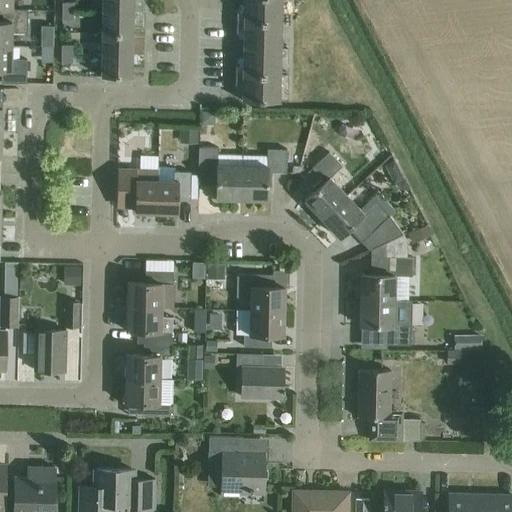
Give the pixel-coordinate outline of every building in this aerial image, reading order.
[(0,0),(0,8),(2,9),(12,9),(12,0),(0,0)] [(102,0),(102,11),(133,12),(133,0),(102,0)] [(237,9),(237,21),(281,22),(281,0),(244,0),(244,9),(237,9)] [(62,2),(62,11),(73,11),(73,2),(62,2)] [(0,20),(0,45),(11,46),(11,33),(27,33),(28,9),(12,9),(2,9),(2,21),(0,20)] [(73,11),(62,11),(62,19),(73,19),(73,11)] [(133,12),(102,11),(102,33),(133,33),(133,12)] [(281,22),(237,21),(236,32),(244,32),(243,47),(280,48),(281,22)] [(44,22),(44,41),(57,41),(57,22),(44,22)] [(133,33),(102,33),(101,54),(132,54),(133,33)] [(11,46),(0,45),(0,70),(1,70),(1,83),(26,83),(27,59),(11,59),(11,46)] [(61,53),(72,54),(72,45),(62,45),(61,53)] [(236,62),(235,73),(280,75),(280,48),(243,47),(243,62),(236,62)] [(72,54),(61,53),(61,62),(72,62),(72,54)] [(132,54),(101,54),(101,77),(132,77),(132,54)] [(280,75),(235,73),(235,85),(242,85),(242,100),(279,101),(280,75)] [(201,110),(200,124),(213,124),(214,110),(201,110)] [(197,142),(197,129),(180,129),(180,142),(197,142)] [(200,146),(199,170),(219,171),(218,185),(218,198),(243,199),(243,164),(243,155),(220,154),(220,147),(200,146)] [(391,153),(386,146),(379,151),(383,158),(391,153)] [(243,164),(243,199),(268,199),(268,186),(273,186),(273,171),(288,172),(289,149),(269,148),(269,165),(243,164)] [(325,217),(349,194),(332,177),(345,165),(331,151),(315,166),(325,176),(315,186),(318,189),(307,199),(325,217)] [(395,160),(385,166),(390,174),(400,169),(395,160)] [(157,180),(156,213),(178,213),(178,199),(190,200),(191,172),(178,171),(173,171),(173,169),(157,169),(157,171),(157,180)] [(156,213),(157,171),(118,170),(117,197),(135,198),(134,212),(156,213)] [(349,194),(325,217),(343,236),(353,226),(361,219),(372,230),(364,237),(372,245),(402,231),(391,214),(389,212),(394,208),(378,189),(366,199),(372,206),(366,212),(349,194)] [(428,225),(415,231),(419,240),(432,233),(428,225)] [(362,273),(362,298),(395,299),(396,274),(413,274),(414,256),(408,256),(408,242),(405,234),(390,240),(380,244),(380,270),(370,269),(370,273),(362,273)] [(149,267),(176,269),(176,258),(149,256),(149,267)] [(207,278),(222,278),(223,263),(207,263),(207,278)] [(64,268),(64,284),(80,284),(80,268),(64,268)] [(2,297),(2,325),(18,326),(19,297),(18,297),(19,270),(5,270),(4,297),(2,297)] [(128,306),(163,307),(174,307),(175,271),(146,270),(146,282),(129,282),(128,306)] [(235,274),(235,295),(252,296),(251,309),(285,310),(286,286),(271,286),(272,274),(247,274),(235,274)] [(83,317),(83,298),(68,298),(67,325),(83,326),(83,317)] [(395,299),(362,298),(361,325),(375,325),(375,329),(388,330),(388,343),(412,344),(412,324),(410,324),(410,302),(395,301),(395,299)] [(163,307),(128,306),(128,330),(139,330),(138,342),(145,343),(174,343),(174,317),(163,316),(163,307)] [(285,310),(251,309),(239,309),(238,333),(245,333),(245,346),(273,346),(273,334),(285,334),(285,310)] [(66,370),(68,330),(36,329),(35,368),(66,370)] [(466,347),(481,347),(481,333),(466,333),(466,347)] [(127,354),(126,378),(161,379),(162,354),(173,355),(174,343),(145,343),(145,355),(127,354)] [(207,343),(206,352),(216,352),(216,344),(207,343)] [(189,356),(201,356),(201,344),(190,344),(189,356)] [(461,362),(461,350),(448,350),(448,362),(461,362)] [(284,396),(285,367),(263,366),(264,354),(238,353),(238,366),(245,366),(244,395),(284,396)] [(203,367),(213,368),(214,354),(204,354),(203,367)] [(186,369),(186,380),(201,380),(201,370),(186,369)] [(402,408),(392,408),(393,369),(361,369),(360,417),(373,417),(373,421),(372,421),(372,439),(404,439),(419,440),(420,417),(402,417),(402,408)] [(161,379),(126,378),(126,402),(143,403),(143,415),(172,415),(172,403),(161,403),(161,379)] [(140,424),(131,424),(131,433),(140,433),(140,424)] [(215,436),(210,436),(210,450),(210,460),(223,460),(223,495),(241,495),(241,490),(266,490),(267,453),(242,452),(242,436),(215,436)] [(27,476),(14,476),(13,511),(53,511),(54,467),(28,466),(27,476)] [(155,507),(156,477),(132,477),(132,468),(97,467),(97,484),(79,484),(78,511),(113,511),(114,503),(129,503),(129,507),(155,507)] [(349,511),(350,491),(295,489),(294,511),(349,511)] [(420,511),(422,493),(386,491),(385,511),(420,511)] [(511,511),(511,494),(447,493),(446,511),(511,511)] [(356,497),(355,511),(368,511),(368,498),(356,497)]
